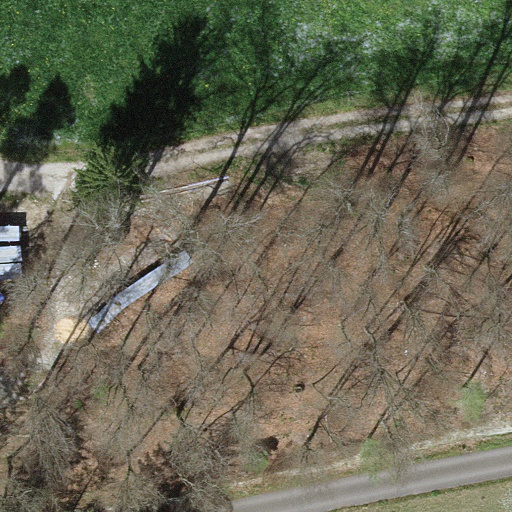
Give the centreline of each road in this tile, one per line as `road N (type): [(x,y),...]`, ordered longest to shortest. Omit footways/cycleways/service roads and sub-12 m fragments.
road 1 (track): [(0,164),(24,171),(511,100)]
road 2 (unclassified): [(283,511),(511,467)]
